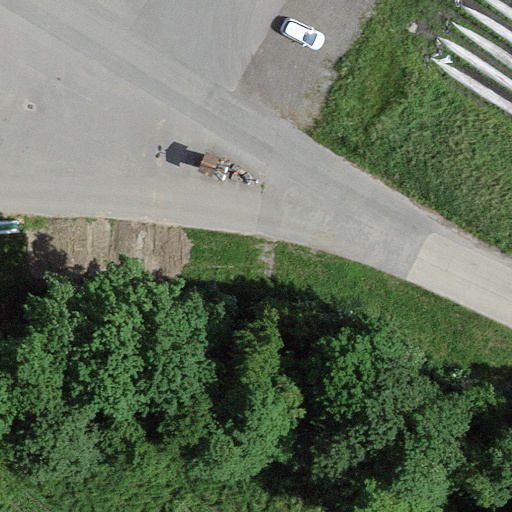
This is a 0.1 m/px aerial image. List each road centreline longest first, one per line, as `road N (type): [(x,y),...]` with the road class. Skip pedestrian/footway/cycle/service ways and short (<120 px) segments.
road 1 (residential): [(511,276),(308,173),(1,0)]
road 2 (track): [(308,173),(0,211)]
